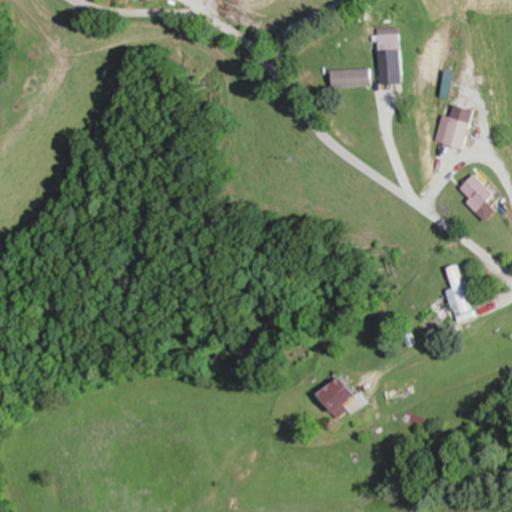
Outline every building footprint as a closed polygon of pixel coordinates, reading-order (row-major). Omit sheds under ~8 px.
[(383,79),(409,79),(409,58),(383,58),(383,79)] [(340,87),(378,87),(378,69),(340,69),(340,87)] [(454,98),(460,72),(449,70),(443,96),(454,98)] [(475,122),(455,116),(446,142),(467,149),(475,122)] [(464,189),(474,198),(470,201),(481,212),(499,194),(479,174),(464,189)] [(419,317),(434,336),(461,315),(447,296),(419,317)] [(372,404),(349,376),(326,394),(346,418),(354,411),(358,416),(372,404)]
